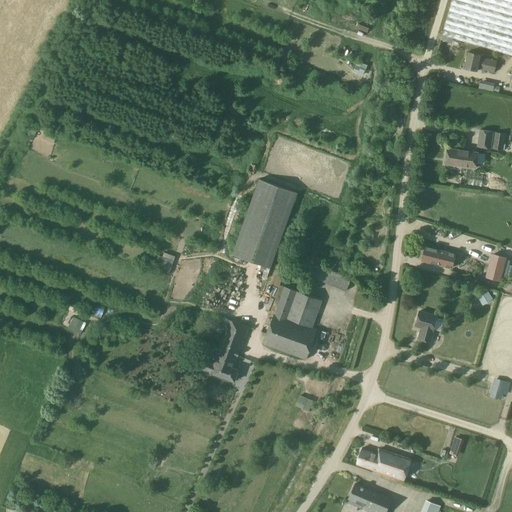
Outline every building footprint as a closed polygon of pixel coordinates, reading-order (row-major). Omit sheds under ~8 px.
[(511,0),(452,0),(443,35),(441,40),(447,41),(448,37),(511,55),(511,0)] [(494,73),(497,61),(481,57),(481,55),(469,52),(465,68),(477,71),(478,69),(494,73)] [(351,71),(362,75),(366,64),(355,60),(351,71)] [(493,83),(479,80),(478,88),(492,90),(493,83)] [(478,146),(491,148),(494,132),(481,130),(478,146)] [(506,134),(495,132),(493,149),(504,150),(506,134)] [(39,142),(22,135),(16,148),(34,156),(39,142)] [(476,167),(478,152),(448,148),(446,163),(476,167)] [(233,254),(270,268),(298,193),(260,179),(233,254)] [(452,267),(456,254),(425,247),(422,260),(452,267)] [(157,253),(155,265),(169,267),(171,256),(157,253)] [(507,257),(492,253),(486,277),(501,281),(507,257)] [(347,291),(352,278),(314,264),(309,277),(347,291)] [(318,329),(313,327),(323,300),(284,286),(263,344),(307,360),(318,329)] [(482,305),(492,299),(488,291),(477,297),(482,305)] [(433,330),(437,316),(420,311),(416,326),(421,327),(418,338),(431,342),(434,330),(433,330)] [(234,382),(239,370),(234,368),(248,327),(229,320),(216,357),(217,357),(214,365),(205,362),(202,369),(211,372),(211,373),(234,382)] [(496,379),(493,391),(506,394),(509,383),(496,379)] [(453,436),(447,454),(458,457),(463,439),(453,436)] [(405,480),(412,459),(380,449),(378,453),(363,448),(357,464),(405,480)] [(387,511),(392,500),(354,484),(348,498),(364,505),(362,509),(369,511),(387,511)] [(438,511),(441,506),(426,500),(421,511),(438,511)]
